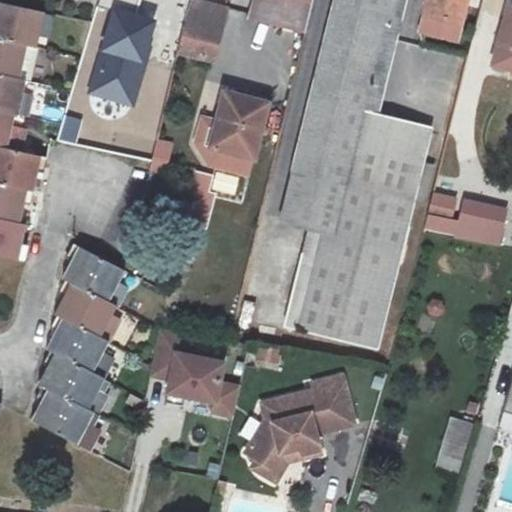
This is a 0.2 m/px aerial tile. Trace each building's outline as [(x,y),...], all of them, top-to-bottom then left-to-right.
[(179,51),(215,60),(229,5),(209,0),(191,0),(188,13),(179,51)] [(314,0),(255,0),(250,20),(307,35),(314,0)] [(380,345),(412,201),(363,190),(381,113),(366,110),(372,82),(382,84),(386,66),(376,64),(381,45),(385,25),(402,29),(407,0),(335,0),(294,172),(335,182),(302,329),(380,345)] [(466,0),(426,0),(423,13),(461,22),(466,0)] [(0,34),(25,40),(34,42),(41,10),(0,1),(0,34)] [(511,1),(509,1),(492,65),(511,70),(511,1)] [(154,23),(113,12),(91,92),(133,103),(154,23)] [(461,22),(423,13),(419,32),(457,41),(461,22)] [(385,25),(381,45),(397,49),(399,38),(402,29),(385,25)] [(0,69),(18,73),(25,40),(0,34),(0,69)] [(22,75),(18,73),(0,69),(0,106),(14,109),(22,75)] [(268,107),(228,98),(213,153),(255,163),(268,107)] [(0,144),(6,146),(14,109),(0,106),(0,144)] [(430,124),(381,113),(363,190),(412,201),(430,124)] [(0,144),(0,180),(32,188),(37,169),(46,172),(49,157),(6,146),(0,144)] [(36,189),(32,188),(0,180),(0,216),(19,222),(24,202),(33,204),(36,189)] [(434,192),(429,212),(453,217),(457,198),(434,192)] [(426,228),(456,235),(456,238),(498,247),(507,209),(464,200),(459,223),(429,216),(426,228)] [(213,231),(218,210),(202,206),(196,227),(213,231)] [(25,223),(19,222),(0,216),(0,254),(27,260),(30,246),(20,243),(25,223)] [(68,279),(109,300),(124,269),(76,245),(67,260),(76,264),(68,279)] [(116,303),(109,300),(68,279),(59,294),(69,299),(59,316),(100,337),(116,303)] [(125,345),(136,320),(116,311),(104,335),(125,345)] [(109,341),(100,337),(59,316),(51,330),(61,335),(52,353),(101,377),(108,380),(117,361),(102,354),(109,341)] [(182,333),(162,329),(153,376),(173,380),(170,393),(216,401),(214,411),(237,416),(244,386),(220,381),(225,360),(179,353),(182,333)] [(261,346),(256,364),(276,369),(280,351),(261,346)] [(85,408),(101,377),(52,353),(44,368),(54,372),(45,388),(85,408)] [(357,424),(346,376),(316,384),(318,390),(266,403),(269,418),(249,452),(260,459),(274,467),(284,452),(299,449),(303,448),(305,458),(323,454),(316,426),(326,423),(328,431),(357,424)] [(85,408),(45,388),(39,401),(48,406),(38,425),(77,445),(94,413),(85,408)] [(460,475),(474,424),(447,417),(433,468),(460,475)] [(436,442),(425,438),(419,455),(431,458),(436,442)] [(274,467),(260,459),(254,468),(278,482),(290,462),(305,458),(303,448),(299,449),(284,452),(274,467)]
